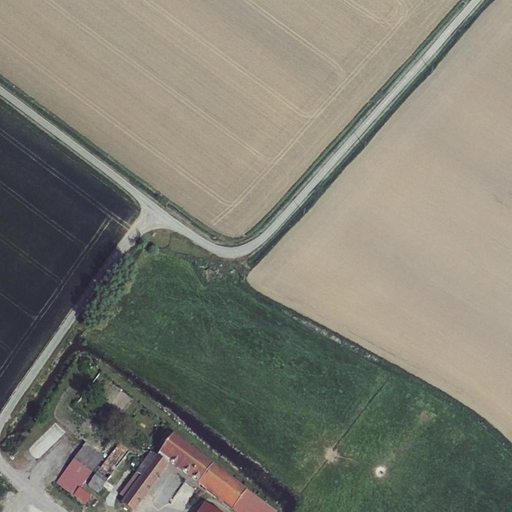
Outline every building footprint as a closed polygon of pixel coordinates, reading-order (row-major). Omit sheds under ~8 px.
[(126,416),(134,402),(121,394),(113,408),(126,416)] [(62,419),(35,448),(47,460),(74,431),(62,419)] [(272,511),(274,511),(166,428),(156,443),(165,451),(158,461),(151,470),(130,500),(128,502),(124,508),(129,511),(143,511),(177,468),(233,511),(272,511)] [(124,442),(121,446),(132,454),(134,451),(124,442)] [(98,476),(109,485),(132,454),(121,446),(98,476)] [(81,489),(105,461),(88,447),(59,483),(80,500),(85,493),(81,489)] [(151,470),(158,461),(152,457),(146,465),(151,470)] [(151,470),(146,465),(123,495),(130,500),(151,470)] [(98,476),(92,483),(104,492),(109,485),(98,476)] [(85,493),(80,500),(87,506),(93,499),(85,493)]
